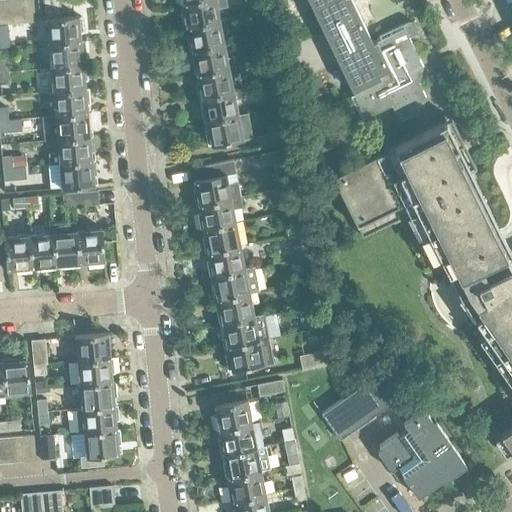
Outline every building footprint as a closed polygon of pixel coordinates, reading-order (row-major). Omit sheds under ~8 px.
[(4,0),(7,23),(20,22),(17,0),(4,0)] [(17,0),(20,22),(33,20),(31,0),(17,0)] [(80,40),(78,15),(61,17),(59,0),(31,0),(33,20),(46,19),(48,43),(80,40)] [(187,26),(219,19),(217,6),(226,5),(224,0),(191,0),(182,2),(187,26)] [(418,31),(414,22),(413,21),(412,20),(411,19),(409,19),(408,20),(379,34),(380,37),(372,41),(352,0),(308,0),(353,92),(350,95),(361,118),(390,104),(421,89),(417,80),(421,72),(419,68),(423,66),(408,35),(418,31)] [(192,49),(224,43),(219,19),(187,26),(192,49)] [(249,25),(252,37),(262,36),(259,23),(249,25)] [(262,36),(252,37),(254,50),(264,48),(262,36)] [(83,64),(80,40),(48,43),(50,67),(83,64)] [(197,72),(229,66),(224,43),(192,49),(197,72)] [(0,71),(9,70),(8,58),(0,58),(0,71)] [(83,64),(50,67),(53,90),(85,87),(83,64)] [(201,96),(234,89),(229,66),(197,72),(201,96)] [(10,83),(9,70),(0,71),(0,82),(0,84),(10,83)] [(261,84),(271,82),(269,70),(258,72),(261,84)] [(273,95),(271,82),(261,84),(263,97),(273,95)] [(85,87),(53,90),(55,114),(87,112),(85,87)] [(206,119),(238,113),(234,89),(201,96),(206,119)] [(87,112),(55,114),(57,138),(89,135),(87,112)] [(238,113),(206,119),(211,143),(243,137),(238,113)] [(460,278),(483,267),(511,253),(505,240),(470,170),(476,167),(452,118),(333,176),(363,236),(417,210),(448,274),(456,270),(460,278)] [(8,119),(0,119),(0,132),(9,131),(8,119)] [(283,142),(281,130),(256,135),(258,147),(283,142)] [(89,135),(57,138),(58,151),(48,152),(50,163),(59,162),(91,159),(89,135)] [(9,139),(0,140),(1,149),(10,149),(9,139)] [(284,148),(260,153),(262,165),(287,160),(284,148)] [(12,154),(2,155),(3,167),(13,166),(12,154)] [(93,184),(91,159),(59,162),(61,186),(93,184)] [(197,166),(199,178),(226,173),(226,174),(236,172),(233,159),(210,164),(197,166)] [(14,179),(13,166),(3,167),(4,180),(14,179)] [(198,203),(240,195),(237,180),(228,182),(226,174),(226,173),(199,178),(194,179),(198,203)] [(73,191),(74,204),(74,205),(98,203),(97,189),(73,191)] [(74,204),(73,191),(63,192),(64,204),(74,204)] [(37,194),(26,196),(27,206),(38,205),(37,194)] [(243,206),(240,195),(198,203),(203,227),(235,220),(233,208),(243,206)] [(27,206),(26,196),(13,197),(14,207),(27,206)] [(286,210),(297,208),(294,196),(283,198),(286,210)] [(299,220),(297,208),(286,210),(289,222),(299,220)] [(240,244),(235,220),(203,227),(208,250),(240,244)] [(77,229),(80,262),(104,260),(101,227),(77,229)] [(56,264),(80,262),(77,229),(53,231),(56,264)] [(32,266),(56,264),(53,231),(29,233),(32,266)] [(7,268),(32,266),(29,233),(4,236),(7,268)] [(305,255),(303,243),(293,244),(296,257),(305,255)] [(244,267),(240,244),(208,250),(212,274),(244,267)] [(307,265),(305,255),(296,257),(297,267),(307,265)] [(244,267),(212,274),(217,297),(249,290),(258,289),(253,265),(244,267)] [(511,265),(477,283),(485,300),(477,306),(482,314),(475,319),(511,370),(511,426),(501,434),(511,449),(511,265)] [(254,314),(249,290),(217,297),(221,321),(254,314)] [(313,290),(312,291),(302,292),(305,304),(315,303),(313,290)] [(317,315),(315,303),(305,304),(307,317),(317,315)] [(263,312),(254,314),(221,321),(226,344),(267,336),(263,312)] [(77,360),(109,357),(107,332),(75,335),(77,360)] [(273,362),(267,336),(226,344),(231,369),(263,363),(263,364),(273,362)] [(34,374),(46,373),(45,363),(47,363),(45,338),(31,339),(34,374)] [(326,363),(324,349),(298,354),(302,368),(326,363)] [(112,381),(109,357),(77,360),(79,384),(112,381)] [(2,361),(5,393),(30,391),(27,358),(2,361)] [(400,396),(387,379),(381,370),(321,412),(339,438),(350,431),(400,396)] [(282,378),(257,383),(259,396),(284,391),(282,378)] [(114,404),(112,381),(79,384),(81,407),(114,404)] [(38,411),(48,410),(47,397),(36,398),(38,411)] [(219,429),(251,422),(246,398),(214,405),(219,429)] [(285,402),(277,404),(279,416),(288,414),(285,402)] [(116,428),(114,404),(81,407),(81,408),(76,409),(78,433),(84,432),(116,428)] [(424,407),(403,422),(407,427),(399,433),(398,431),(378,445),(379,446),(378,447),(379,449),(377,450),(397,478),(402,475),(417,496),(442,479),(444,480),(466,465),(434,419),(432,420),(424,407)] [(49,422),(48,410),(38,411),(39,424),(49,422)] [(20,419),(7,420),(8,430),(21,429),(20,419)] [(0,430),(8,430),(7,420),(0,420),(0,430)] [(251,422),(219,429),(223,452),(256,445),(263,444),(258,421),(251,422)] [(293,438),(291,426),(281,428),(284,440),(293,438)] [(118,453),(116,428),(84,432),(86,454),(80,455),(81,466),(103,464),(103,454),(118,453)] [(54,433),(40,434),(42,460),(56,458),(54,433)] [(22,435),(24,460),(36,459),(34,434),(22,435)] [(10,436),(13,461),(24,460),(22,435),(10,436)] [(0,436),(0,451),(1,462),(13,461),(10,436),(0,436)] [(296,451),(293,438),(284,440),(286,453),(296,451)] [(260,469),(256,445),(223,452),(228,476),(260,469)] [(300,473),(298,462),(283,464),(285,476),(300,473)] [(265,493),(260,469),(228,476),(233,500),(265,493)] [(301,473),(300,473),(291,475),(293,488),(303,486),(301,473)] [(116,504),(114,484),(90,486),(92,507),(116,504)] [(303,486),(293,488),(296,500),(306,498),(303,486)] [(40,490),(42,511),(62,511),(61,489),(40,490)] [(42,511),(40,490),(20,492),(21,511),(42,511)] [(269,511),(265,493),(233,500),(235,511),(269,511)]
